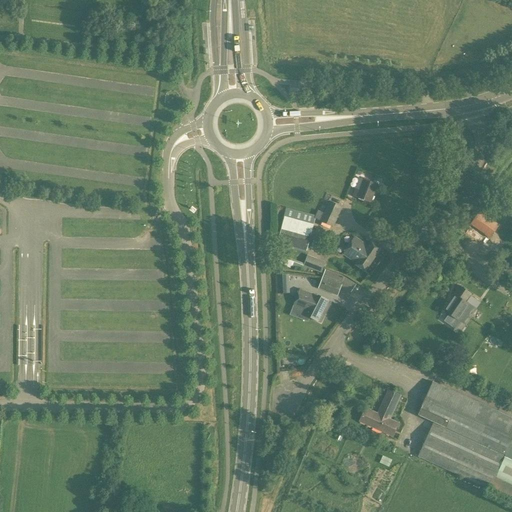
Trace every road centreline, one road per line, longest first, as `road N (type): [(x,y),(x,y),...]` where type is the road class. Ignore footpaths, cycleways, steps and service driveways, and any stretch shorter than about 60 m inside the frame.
road 1 (unclassified): [(36,405),(166,408),(197,391),(184,240),(168,206),(167,159)]
road 2 (unclassified): [(286,399),(465,178),(478,141),(472,104)]
road 3 (primary): [(235,511),(248,399),(242,222)]
road 4 (tertiary): [(343,117),(472,104)]
